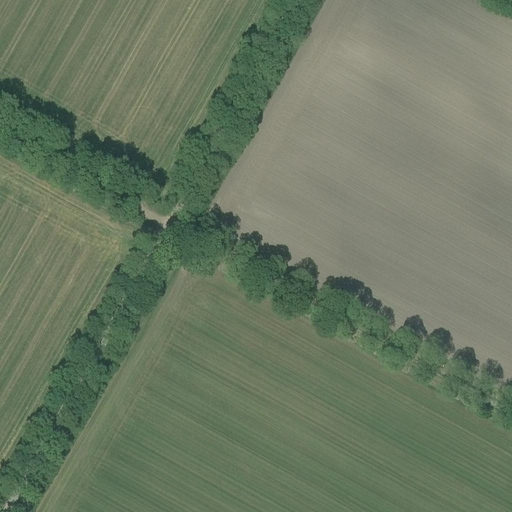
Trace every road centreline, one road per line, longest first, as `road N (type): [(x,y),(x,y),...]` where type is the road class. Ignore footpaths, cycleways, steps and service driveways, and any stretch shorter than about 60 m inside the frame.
road 1 (unclassified): [(7,511),(296,0)]
road 2 (unknown): [(168,227),(0,135)]
